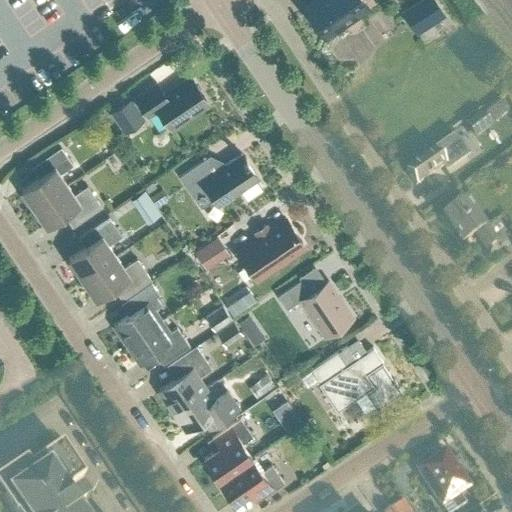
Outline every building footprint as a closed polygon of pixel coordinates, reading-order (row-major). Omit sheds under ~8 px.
[(368,6),(364,0),(310,0),(302,5),(323,36),(368,6)] [(434,0),(415,0),(399,10),(415,34),(444,15),(434,0)] [(207,101),(189,75),(164,92),(156,81),(134,95),(147,114),(158,107),(171,126),(207,101)] [(144,117),(130,96),(109,111),(123,132),(144,117)] [(491,127),(481,113),(465,126),(475,139),(491,127)] [(468,157),(454,137),(450,139),(451,140),(406,171),(416,186),(442,168),(446,173),(468,157)] [(60,145),(31,165),(37,175),(20,187),(33,205),(66,182),(59,172),(72,163),(60,145)] [(208,154),(202,158),(178,174),(200,205),(213,196),(218,203),(257,177),(262,185),(263,184),(240,151),(224,162),(208,154)] [(73,192),(66,182),(33,205),(45,223),(63,211),(72,224),(101,204),(86,183),(73,192)] [(149,193),(156,204),(167,197),(160,186),(149,193)] [(150,198),(142,187),(134,192),(141,204),(150,198)] [(485,251),(496,243),(477,214),(474,216),(464,202),(443,217),(461,244),(475,234),(478,238),(477,239),(485,251)] [(81,276),(115,253),(108,243),(121,234),(108,214),(78,234),(85,244),(68,256),(81,276)] [(237,249),(256,277),(304,244),(285,216),(237,249)] [(193,250),(205,267),(228,252),(216,235),(193,250)] [(123,265),(115,253),(81,276),(95,296),(112,284),(121,297),(150,277),(136,256),(123,265)] [(298,275),(299,277),(276,293),(285,307),(299,297),(324,333),(351,315),(327,278),(324,280),(314,265),(298,275)] [(131,310),(113,323),(126,342),(160,319),(152,307),(160,302),(155,294),(158,292),(150,280),(125,297),(132,306),(131,310)] [(222,300),(232,313),(243,306),(233,292),(222,300)] [(205,314),(214,327),(230,316),(221,303),(205,314)] [(241,332),(232,318),(216,330),(225,343),(241,332)] [(168,330),(160,319),(126,342),(139,361),(157,349),(160,349),(166,358),(188,344),(176,325),(168,330)] [(309,368),(310,369),(300,376),(305,384),(315,377),(336,408),(353,396),(364,412),(375,405),(375,406),(400,389),(395,381),(396,381),(393,376),(392,377),(381,361),(382,360),(372,345),(365,349),(356,336),(309,368)] [(166,363),(166,364),(154,372),(162,384),(157,388),(171,408),(204,385),(197,375),(210,366),(195,343),(166,363)] [(204,385),(171,408),(184,428),(202,416),(208,426),(238,406),(226,389),(213,397),(204,385)] [(283,414),(291,427),(301,420),(292,408),(283,414)] [(218,477),(251,455),(241,441),(251,434),(239,416),(211,435),(218,445),(203,455),(218,477)] [(262,441),(273,455),(286,445),(276,431),(262,441)] [(72,511),(82,505),(76,497),(67,504),(60,494),(83,478),(60,445),(28,466),(24,460),(0,476),(0,496),(10,511),(72,511)] [(444,452),(417,471),(441,507),(449,502),(455,511),(465,505),(459,495),(469,488),(444,452)] [(251,455),(218,477),(233,500),(248,489),(255,499),(283,480),(271,462),(261,469),(251,455)] [(386,511),(408,511),(402,502),(386,511)]
